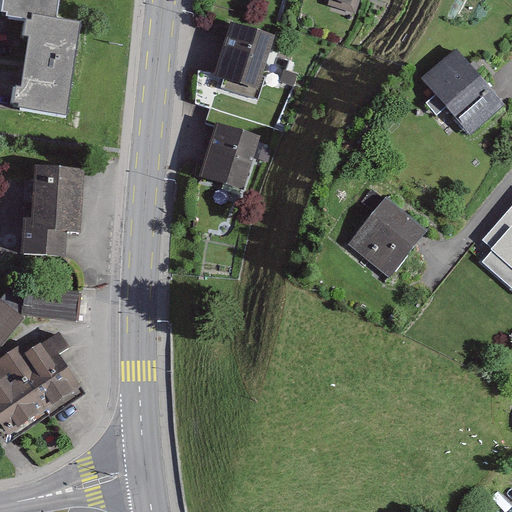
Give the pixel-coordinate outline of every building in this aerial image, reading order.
[(60,0),(3,0),(1,24),(58,30),(60,0)] [(354,0),(308,0),(350,13),(354,0)] [(279,43),(223,27),(207,85),(263,100),(279,43)] [(81,34),(24,28),(14,119),(71,125),(81,34)] [(498,111),(442,50),(403,86),(460,146),(498,111)] [(256,142),(206,128),(191,183),(241,197),(256,142)] [(71,176),(16,172),(12,223),(5,222),(2,261),(57,265),(59,238),(66,238),(71,176)] [(431,233),(383,196),(342,249),(389,286),(431,233)] [(511,203),(480,241),(492,251),(479,266),(511,294),(511,203)] [(17,291),(7,288),(0,295),(0,343),(14,331),(9,322),(14,321),(17,291)] [(80,297),(17,291),(14,321),(78,327),(80,297)] [(0,443),(79,388),(46,343),(20,362),(10,349),(0,356),(0,443)]
